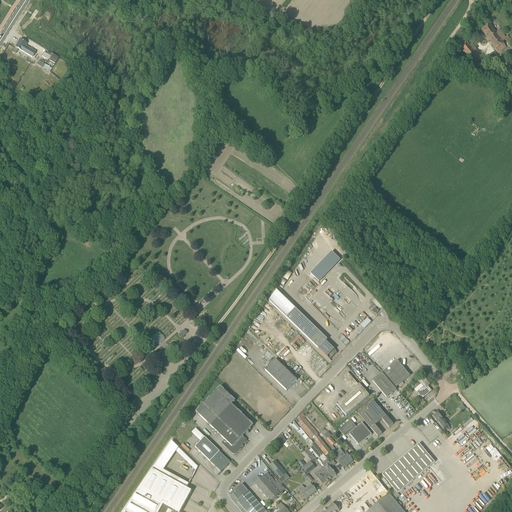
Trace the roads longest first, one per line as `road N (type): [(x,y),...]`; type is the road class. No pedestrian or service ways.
road 1 (unclassified): [(450,389),(396,328),(374,329),(227,481),(223,496),(235,511)]
road 2 (track): [(312,194),(438,0)]
road 3 (residential): [(55,511),(120,424),(206,337)]
road 4 (unclassified): [(306,511),(450,389)]
road 5 (track): [(471,0),(446,45),(450,60),(511,94)]
